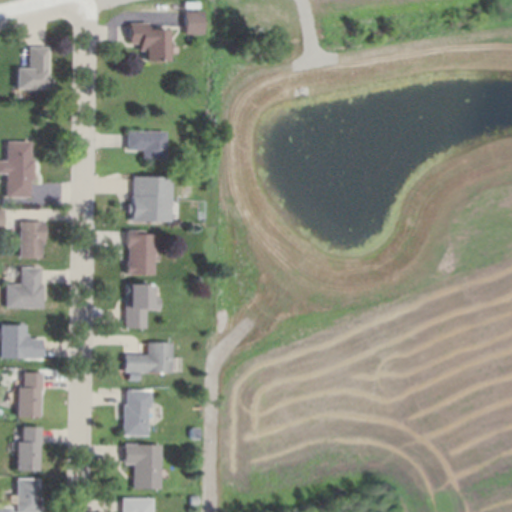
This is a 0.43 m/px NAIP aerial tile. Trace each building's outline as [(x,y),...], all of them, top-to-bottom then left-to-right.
[(184,11),(202,11),(202,34),(183,34),(184,11)] [(147,23),(147,29),(167,29),(167,62),(144,61),(144,50),(136,50),(137,44),(128,44),(128,39),(126,39),(127,27),(128,27),(128,22),(147,23)] [(28,47),(46,47),(45,89),(35,89),(35,91),(25,90),(25,89),(14,89),(15,68),(28,68),(28,47)] [(164,132),(164,159),(141,159),(141,150),(125,150),(126,131),(164,132)] [(29,142),(29,159),(32,159),(31,181),(28,181),(28,197),(4,196),(4,173),(0,173),(0,161),(5,161),(5,141),(29,142)] [(170,177),(169,222),(129,221),(129,213),(126,212),(126,204),(130,204),(130,177),(170,177)] [(18,222),(42,222),(41,243),(39,243),(39,258),(16,257),(18,222)] [(142,230),(142,234),(152,234),(152,274),(125,274),(125,262),(126,262),(126,247),(125,247),(125,230),(142,230)] [(17,267),(37,268),(37,285),(40,286),(39,309),(3,307),(3,285),(17,285),(17,267)] [(124,285),(150,285),(149,298),(157,298),(157,310),(145,310),(145,328),(123,328),(124,285)] [(0,325),(23,326),(22,335),(25,335),(25,339),(39,339),(38,359),(0,358),(0,325)] [(170,343),(169,373),(123,372),(123,354),(145,354),(145,342),(170,343)] [(39,373),(39,390),(37,389),(36,417),(14,416),(15,388),(21,388),(21,372),(39,373)] [(124,390),(149,391),(149,408),(146,408),(146,436),(121,435),(121,405),(124,405),(124,390)] [(39,427),(38,444),(37,444),(36,470),(13,470),(14,455),(10,455),(10,443),(14,444),(14,442),(19,442),(19,427),(39,427)] [(190,428),(198,428),(198,439),(190,439),(190,428)] [(122,444),(159,444),(158,489),(131,488),(131,464),(122,464),(122,444)] [(38,479),(36,511),(13,511),(14,504),(7,503),(7,495),(14,495),(15,479),(38,479)] [(189,496),(197,496),(197,504),(189,504),(189,496)] [(120,511),(121,498),(151,499),(150,511),(120,511)]
